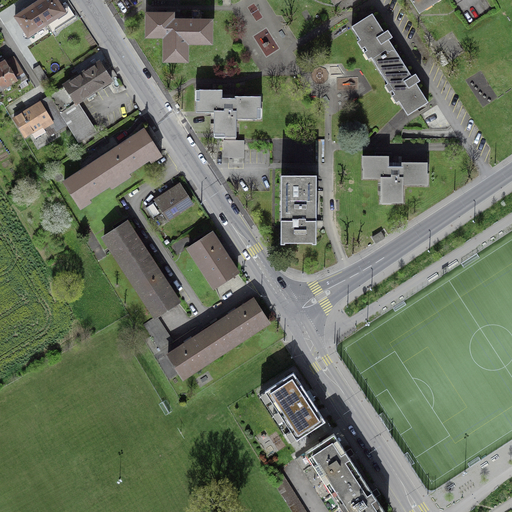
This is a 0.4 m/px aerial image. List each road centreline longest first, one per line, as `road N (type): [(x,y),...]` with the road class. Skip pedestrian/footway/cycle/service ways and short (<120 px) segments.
road 1 (tertiary): [(292,312),(87,0)]
road 2 (residential): [(511,170),(292,312)]
road 3 (tertiary): [(421,511),(292,312)]
